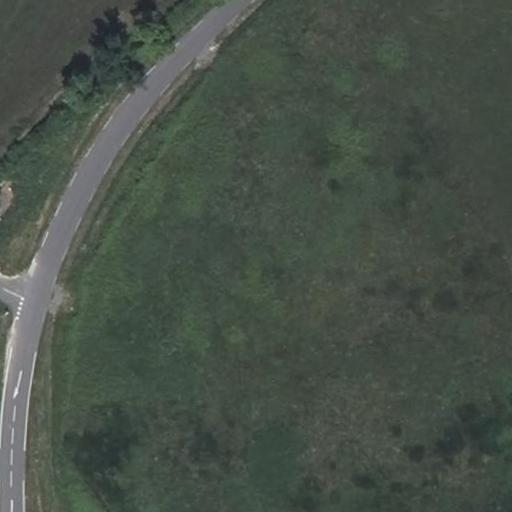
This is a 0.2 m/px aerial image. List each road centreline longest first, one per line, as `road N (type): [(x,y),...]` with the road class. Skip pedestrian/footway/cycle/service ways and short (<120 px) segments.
road 1 (residential): [(43,308),(52,265),(110,151),(196,44),(243,0)]
road 2 (residential): [(19,511),(21,408),(43,308)]
